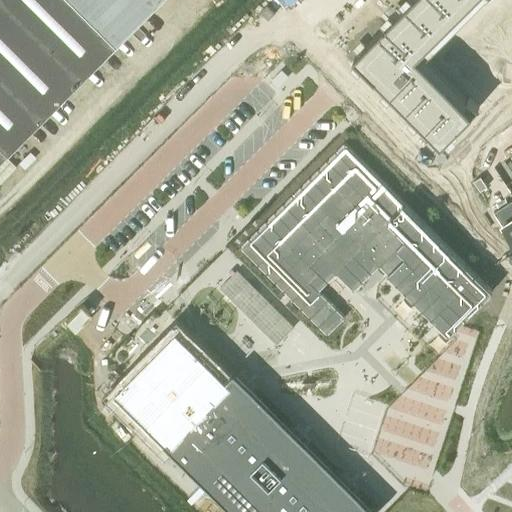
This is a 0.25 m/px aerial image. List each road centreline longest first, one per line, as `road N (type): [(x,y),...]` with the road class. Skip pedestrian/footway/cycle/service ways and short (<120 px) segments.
road 1 (unclassified): [(71,253),(119,299),(339,81)]
road 2 (unclassified): [(71,253),(291,32)]
road 3 (unclassified): [(0,457),(7,444),(8,325),(71,253)]
road 4 (residential): [(339,81),(444,181)]
